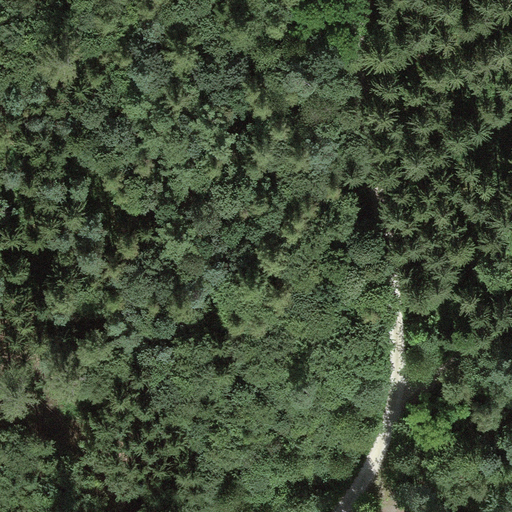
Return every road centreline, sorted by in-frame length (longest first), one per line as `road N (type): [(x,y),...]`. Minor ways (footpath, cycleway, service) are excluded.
road 1 (track): [(399,408),(368,153),(379,0)]
road 2 (track): [(399,408),(511,311)]
road 3 (track): [(399,408),(336,511)]
